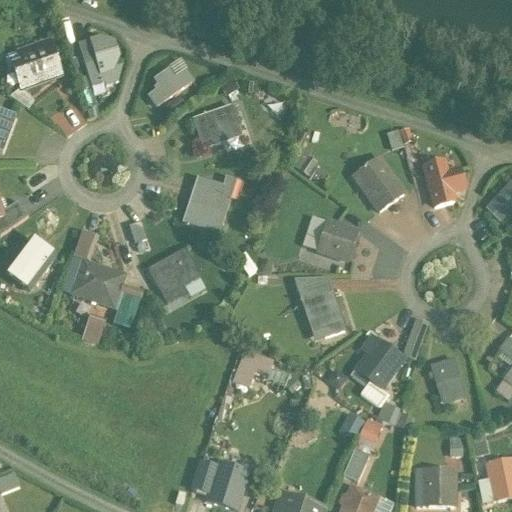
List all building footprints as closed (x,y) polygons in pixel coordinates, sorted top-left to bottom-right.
[(105,56),(95,59),(91,45),(78,50),(88,80),(91,90),(103,86),(101,77),(110,74),(105,56)] [(57,79),(47,50),(23,59),(33,87),(57,79)] [(184,76),(173,83),(167,75),(156,83),(162,91),(150,100),(157,111),(191,86),(184,76)] [(88,80),(80,83),(83,93),(91,91),(91,90),(88,80)] [(231,111),(193,125),(203,154),(223,147),(219,137),(238,131),(231,111)] [(15,121),(0,115),(0,155),(1,156),(15,121)] [(444,167),(424,172),(434,212),(454,207),(450,191),(462,188),(459,175),(446,178),(444,167)] [(404,199),(382,168),(362,183),(376,203),(371,207),(379,217),(404,199)] [(222,192),(196,183),(182,228),(218,240),(230,205),(219,202),(222,192)] [(511,210),(511,189),(494,207),(498,210),(492,218),(499,225),(511,210)] [(17,206),(1,217),(2,222),(0,222),(0,240),(28,221),(17,206)] [(357,237),(327,227),(319,251),(336,257),(334,262),(347,267),(357,237)] [(54,263),(29,245),(11,269),(35,288),(54,263)] [(184,256),(149,276),(159,293),(176,284),(181,292),(199,282),(184,256)] [(122,282),(93,272),(87,292),(106,298),(102,307),(112,311),(122,282)] [(327,283),(295,285),(302,307),(331,297),(327,283)] [(331,297),(302,307),(309,326),(318,323),(325,342),(344,336),(331,297)] [(511,347),(509,345),(500,356),(511,365),(511,375),(505,385),(511,390),(511,347)] [(402,366),(377,347),(359,372),(373,383),(370,387),(380,395),(402,366)] [(465,401),(454,365),(431,372),(439,400),(449,397),(451,406),(465,401)] [(412,423),(402,418),(397,431),(407,435),(412,423)] [(368,427),(367,427),(363,437),(361,443),(372,448),(380,430),(369,424),(368,427)] [(483,444),(477,446),(480,453),(486,451),(483,444)] [(369,461),(354,455),(343,481),(358,487),(369,461)] [(511,464),(486,469),(494,506),(511,502),(511,464)] [(454,475),(423,475),(423,486),(428,486),(428,511),(453,511),(454,475)] [(237,511),(246,486),(221,478),(216,495),(210,494),(206,506),(225,511),(237,511)] [(372,511),(376,503),(352,493),(343,511),(372,511)] [(316,511),(280,501),(276,511),(316,511)]
